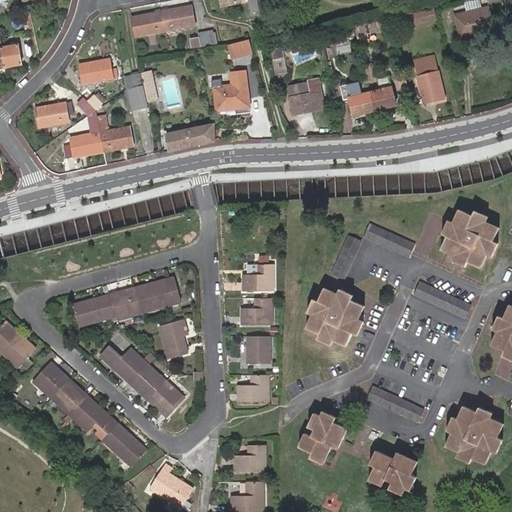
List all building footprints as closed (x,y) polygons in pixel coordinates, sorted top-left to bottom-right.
[(248,0),(251,14),(259,13),(256,0),(248,0)] [(466,13),(475,11),(481,10),(478,0),(472,0),(464,2),(466,13)] [(477,32),(493,28),(488,8),(481,10),(475,11),(466,13),(455,16),(460,39),(476,35),(474,30),(477,30),(477,32)] [(162,12),(165,31),(194,26),(191,9),(181,11),(181,9),(162,12)] [(437,20),(434,9),(410,15),(413,26),(437,20)] [(135,37),(165,31),(162,12),(142,16),(142,19),(132,21),(135,37)] [(29,13),(26,13),(34,53),(37,52),(29,13)] [(381,22),(355,28),(360,44),(369,42),(367,34),(383,30),(381,22)] [(200,46),(200,48),(215,45),(213,33),(198,35),(199,39),(200,46)] [(335,35),(321,38),(323,45),(337,41),(335,35)] [(192,48),(200,46),(199,39),(191,40),(192,48)] [(234,60),(251,55),(249,41),(231,46),(234,60)] [(2,49),(5,68),(22,64),(18,46),(2,49)] [(275,75),(286,73),(281,48),(270,50),(275,75)] [(414,61),(414,64),(435,59),(434,56),(414,61)] [(83,83),(112,78),(109,59),(79,64),(83,83)] [(416,69),(424,104),(445,99),(436,64),(435,59),(414,64),(416,69)] [(370,64),(364,66),(366,78),(373,76),(370,64)] [(144,87),(154,85),(151,73),(141,75),(144,86),(144,87)] [(287,79),(286,73),(275,75),(277,82),(287,79)] [(131,77),(134,88),(144,86),(141,75),(131,77)] [(381,91),(370,94),(375,112),(396,107),(390,79),(378,81),(381,91)] [(294,116),(325,110),(318,81),(308,82),(309,85),(311,95),(290,99),(294,116)] [(375,112),(370,94),(359,96),(356,83),(339,87),(343,101),(349,100),(353,117),(375,112)] [(214,88),(216,108),(236,106),(236,109),(250,108),(247,84),(214,88)] [(144,87),(148,104),(158,101),(154,85),(144,87)] [(311,95),(309,85),(289,89),(290,99),(311,95)] [(138,106),(148,104),(144,87),(144,86),(134,88),(138,106)] [(92,96),(87,101),(96,110),(101,104),(92,96)] [(93,109),(82,99),(77,105),(87,115),(93,109)] [(66,104),(36,108),(39,128),(69,123),(66,104)] [(105,116),(97,118),(98,120),(100,133),(108,132),(105,116)] [(67,160),(105,152),(100,133),(98,120),(94,121),(92,122),(95,134),(71,140),(72,146),(64,147),(67,160)] [(167,135),(171,150),(171,152),(214,143),(214,140),(214,136),(214,130),(214,125),(167,135)] [(100,133),(105,152),(134,147),(130,128),(108,132),(100,133)] [(450,228),(446,237),(440,249),(453,255),(450,261),(465,267),(467,262),(480,268),(486,254),(491,257),(494,251),(489,248),(492,241),(498,228),(486,222),(488,216),(482,214),(479,219),(472,215),(459,209),(453,223),(448,220),(445,226),(450,228)] [(474,210),(472,215),(479,219),(482,214),(474,210)] [(414,244),(369,224),(363,236),(409,257),(414,244)] [(441,234),(446,237),(450,228),(445,226),(441,234)] [(347,235),(330,274),(342,280),(360,241),(347,235)] [(489,248),(494,251),(497,244),(492,241),(489,248)] [(242,289),(273,288),(272,261),(254,263),(254,272),(241,272),(242,289)] [(171,277),(164,280),(168,294),(160,295),(163,307),(178,302),(171,277)] [(168,294),(164,280),(132,288),(139,313),(163,307),(160,295),(168,294)] [(470,306),(419,283),(413,295),(464,318),(470,306)] [(304,327),(318,334),(325,337),(323,342),(329,345),(332,340),(344,346),(350,333),(355,334),(361,321),(356,318),(362,306),(350,300),(342,296),(344,292),(338,289),(336,294),(323,287),(316,301),(313,308),(309,306),(306,312),(310,314),(304,327)] [(139,313),(132,288),(107,296),(113,317),(114,320),(139,313)] [(342,296),(350,300),(352,295),(344,292),(342,296)] [(271,295),(253,295),(253,306),(241,306),(241,323),(272,322),(271,295)] [(113,317),(107,296),(70,306),(76,327),(113,317)] [(511,306),(508,305),(502,318),(498,316),(491,329),(496,332),(490,344),(504,351),(511,355),(509,360),(511,361),(511,306)] [(157,326),(166,358),(186,353),(181,336),(186,335),(181,319),(157,326)] [(0,352),(6,358),(24,338),(5,322),(0,327),(0,352)] [(270,332),(246,333),(247,360),(270,359),(270,332)] [(325,337),(318,334),(315,339),(323,342),(325,337)] [(36,348),(24,338),(6,358),(19,368),(36,348)] [(98,356),(128,383),(146,364),(129,348),(121,357),(108,345),(98,356)] [(511,355),(504,351),(501,356),(509,360),(511,355)] [(52,398),(69,379),(51,363),(48,360),(31,380),(33,382),(52,398)] [(146,364),(128,383),(147,400),(165,381),(146,364)] [(200,380),(200,371),(191,371),(191,381),(200,380)] [(269,398),(268,371),(250,372),(250,382),(237,382),(237,399),(269,398)] [(87,395),(69,379),(52,398),(70,414),(87,395)] [(165,381),(147,400),(167,417),(184,398),(165,381)] [(366,399),(417,423),(423,410),(372,387),(366,399)] [(109,433),(119,422),(87,395),(70,414),(90,432),(96,425),(98,423),(109,433)] [(483,416),(475,412),(462,406),(456,419),(451,417),(444,430),(449,432),(443,446),(457,452),(454,457),(460,460),(463,455),(470,458),(484,464),(489,451),(495,453),(498,447),(492,445),(496,437),(502,424),(489,418),(491,413),(485,411),(483,416)] [(478,407),(475,412),(483,416),(485,411),(478,407)] [(322,411),(320,416),(327,420),(330,415),(322,411)] [(327,420),(320,416),(313,413),(307,427),(313,430),(309,436),(304,434),(297,447),(310,452),(308,457),(322,463),(330,446),(336,448),(345,428),(333,422),(335,417),(330,415),(327,420)] [(133,465),(148,448),(119,422),(109,433),(104,438),(103,439),(133,465)] [(103,440),(103,439),(104,438),(109,433),(98,423),(96,425),(90,432),(101,442),(103,440)] [(501,440),(496,437),(492,445),(498,447),(501,440)] [(265,473),(264,447),(247,447),(247,457),(233,457),(233,473),(265,473)] [(408,480),(413,482),(416,477),(411,475),(417,462),(396,452),(393,459),(375,450),(368,464),(373,466),(366,480),(380,486),(383,480),(390,483),(387,489),(401,496),(404,489),(408,480)] [(463,455),(460,460),(468,464),(470,458),(463,455)] [(148,485),(181,506),(193,484),(170,471),(172,467),(163,461),(148,485)] [(409,491),(413,482),(408,480),(404,489),(409,491)] [(261,511),(262,482),(244,483),(244,497),(228,497),(228,511),(261,511)] [(117,487),(122,491),(125,496),(129,493),(128,491),(128,490),(125,487),(122,484),(117,487)]
